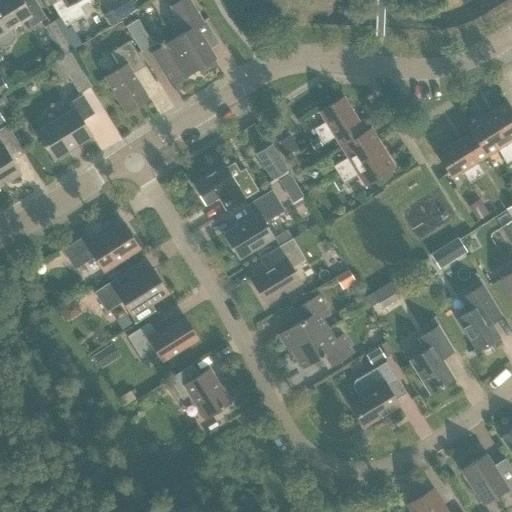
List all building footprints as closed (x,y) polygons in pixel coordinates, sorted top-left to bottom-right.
[(12,27),(25,19),(31,28),(46,18),(35,0),(0,0),(0,46),(4,47),(8,46),(12,44),(15,40),(16,35),(15,31),(12,27)] [(91,0),(59,0),(52,4),(66,26),(85,15),(80,7),(91,0)] [(186,32),(174,39),(194,72),(214,59),(195,29),(204,24),(189,0),(182,0),(171,7),(186,32)] [(117,6),(104,14),(110,24),(123,16),(117,6)] [(138,19),(126,26),(142,52),(154,45),(138,19)] [(55,21),(45,27),(63,56),(69,52),(73,50),(55,21)] [(214,45),(229,64),(237,57),(223,38),(214,45)] [(194,72),(174,39),(153,52),(173,84),(194,72)] [(120,68),(105,77),(126,113),(149,99),(134,74),(146,66),(130,41),(111,52),(120,68)] [(79,92),(91,85),(69,52),(63,56),(49,65),(61,82),(69,77),(79,92)] [(0,78),(0,94),(9,89),(2,78),(0,78)] [(83,94),(69,103),(73,109),(37,133),(54,160),(92,136),(82,121),(95,113),(83,94)] [(0,98),(0,105),(3,110),(11,105),(5,96),(0,98)] [(319,137),(355,115),(344,97),(319,111),(326,122),(314,129),(319,137)] [(511,108),(508,102),(488,114),(511,153),(511,108)] [(0,185),(19,173),(11,160),(25,152),(0,112),(0,185)] [(487,157),(498,150),(507,164),(511,160),(511,153),(488,114),(468,127),(472,133),(487,157)] [(355,115),(319,137),(323,144),(335,137),(341,146),(365,131),(355,115)] [(371,128),(365,131),(341,146),(348,158),(334,166),(339,175),(383,148),(371,128)] [(477,163),(487,157),(472,133),(455,143),(477,179),(484,174),(477,163)] [(477,179),(455,143),(437,155),(452,179),(463,172),(470,183),(477,179)] [(289,175),(287,171),(289,170),(272,144),(256,155),(271,179),(268,181),(271,186),(289,175)] [(383,148),(339,175),(344,184),(358,175),(365,186),(395,168),(383,148)] [(224,165),(194,183),(206,203),(222,194),(225,199),(222,200),(228,209),(258,190),(245,169),(240,172),(234,162),(226,168),(224,165)] [(276,185),(282,195),(295,187),(289,177),(276,185)] [(272,190),(247,205),(254,217),(225,234),(239,259),(274,238),(265,223),(285,211),(272,190)] [(469,207),(478,221),(489,213),(480,199),(469,207)] [(511,221),(502,227),(511,244),(511,221)] [(125,225),(94,244),(88,234),(63,250),(75,269),(95,257),(103,270),(139,247),(125,225)] [(293,239),(269,253),(276,265),(252,280),(267,303),(301,283),(292,268),(306,260),(293,239)] [(458,239),(445,248),(453,261),(467,253),(458,239)] [(116,279),(94,292),(107,312),(123,302),(137,323),(156,311),(151,303),(168,292),(153,269),(122,289),(116,279)] [(336,278),(343,290),(356,282),(349,270),(336,278)] [(511,272),(499,281),(511,302),(511,272)] [(380,300),(381,303),(402,290),(395,279),(366,297),(371,305),(380,300)] [(471,311),(458,319),(477,351),(500,338),(486,315),(497,309),(482,286),(463,298),(471,311)] [(328,329),(322,319),(330,314),(319,295),(297,308),(304,319),(279,334),(280,336),(283,335),(292,350),(289,351),(290,352),(328,329)] [(63,309),(69,320),(82,312),(75,301),(63,309)] [(184,317),(157,334),(149,323),(127,336),(140,356),(154,347),(163,361),(198,339),(184,317)] [(426,351),(410,361),(430,394),(454,379),(442,359),(453,351),(438,326),(418,339),(426,351)] [(343,335),(335,339),(328,329),(290,352),(292,351),(303,369),(325,355),(332,367),(354,354),(343,335)] [(367,355),(373,366),(385,358),(379,348),(367,355)] [(399,406),(396,400),(407,393),(387,361),(357,380),(356,379),(354,382),(353,386),(354,390),(356,392),(357,392),(361,398),(351,405),(365,427),(399,406)] [(210,369),(199,376),(193,365),(170,379),(183,399),(189,395),(205,419),(231,403),(210,369)] [(110,388),(117,399),(125,394),(118,383),(110,388)] [(511,478),(504,483),(486,454),(462,470),(484,505),(508,489),(511,495),(511,478)] [(445,511),(431,489),(409,504),(413,511),(445,511)]
